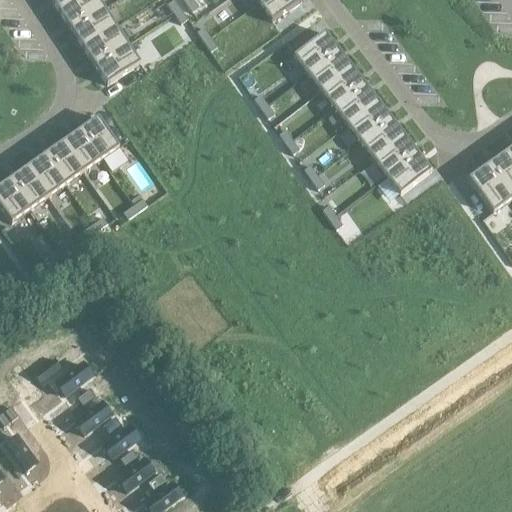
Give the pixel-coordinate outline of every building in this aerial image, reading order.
[(49,0),(59,15),(81,0),(49,0)] [(96,0),(81,0),(59,15),(71,33),(104,11),(96,0)] [(298,0),(267,0),(258,7),(271,25),(302,4),(298,0)] [(192,1),(185,6),(192,15),(199,11),(192,1)] [(174,3),(167,7),(174,17),(181,13),(174,3)] [(104,11),(71,33),(83,51),(116,29),(104,11)] [(181,13),(174,17),(181,27),(188,22),(181,13)] [(116,29),(83,51),(95,69),(128,47),(116,29)] [(203,31),(197,35),(204,45),(210,41),(203,31)] [(325,35),(294,59),(307,77),(338,53),(325,35)] [(210,41),(204,45),(211,55),(217,50),(210,41)] [(128,47),(95,69),(107,88),(140,66),(128,47)] [(338,53),(307,77),(320,94),(352,70),(338,53)] [(352,70),(320,94),(334,111),(365,87),(352,70)] [(365,87),(334,111),(347,129),(378,105),(365,87)] [(260,98),(254,103),(261,112),(267,108),(260,98)] [(378,105),(347,129),(360,146),(391,122),(378,105)] [(267,108),(261,112),(268,122),(274,118),(267,108)] [(98,120),(79,133),(101,163),(119,151),(98,120)] [(391,122),(360,146),(373,163),(404,139),(391,122)] [(79,133),(62,146),(83,176),(101,163),(79,133)] [(285,133),(279,138),(286,148),(292,143),(285,133)] [(404,139),(373,163),(386,180),(417,156),(404,139)] [(292,143),(286,148),(293,158),(299,153),(292,143)] [(62,146),(44,158),(65,188),(83,176),(62,146)] [(417,156),(386,180),(400,198),(431,174),(417,156)] [(511,166),(504,156),(487,169),(511,203),(511,202),(511,166)] [(44,158),(26,171),(48,201),(65,188),(44,158)] [(310,169),(304,173),(311,183),(317,178),(310,169)] [(487,169),(468,181),(493,216),(511,203),(487,169)] [(26,171),(9,183),(30,213),(48,201),(26,171)] [(317,178),(311,183),(318,193),(324,188),(317,178)] [(9,183),(0,189),(0,209),(12,226),(30,213),(9,183)] [(143,202),(133,209),(138,216),(148,209),(143,202)] [(133,209),(124,216),(128,223),(138,216),(133,209)] [(329,209),(322,214),(329,223),(336,219),(329,209)] [(336,219),(329,223),(336,233),(343,229),(336,219)] [(103,221),(93,227),(97,234),(107,227),(103,221)] [(93,227),(83,234),(88,241),(97,234),(93,227)] [(67,245),(58,252),(62,259),(72,252),(67,245)] [(58,252),(48,259),(52,266),(62,259),(58,252)] [(54,362),(34,377),(40,386),(61,371),(54,362)] [(82,368),(56,386),(66,399),(91,381),(82,368)] [(22,372),(9,381),(28,406),(40,397),(22,372)] [(89,392),(76,401),(82,410),(95,400),(89,392)] [(100,407),(75,426),(85,439),(110,420),(100,407)] [(11,410),(4,415),(11,425),(18,420),(11,410)] [(3,416),(0,417),(0,425),(3,431),(10,426),(3,416)] [(115,421),(103,431),(109,439),(121,429),(115,421)] [(128,431),(103,450),(112,462),(137,444),(128,431)] [(17,441),(5,451),(24,476),(36,467),(17,441)] [(132,453),(119,463),(125,471),(138,461),(132,453)] [(143,464),(118,483),(127,496),(152,477),(143,464)] [(160,477),(147,486),(153,495),(166,485),(160,477)] [(170,488),(145,507),(148,511),(165,511),(180,501),(170,488)]
